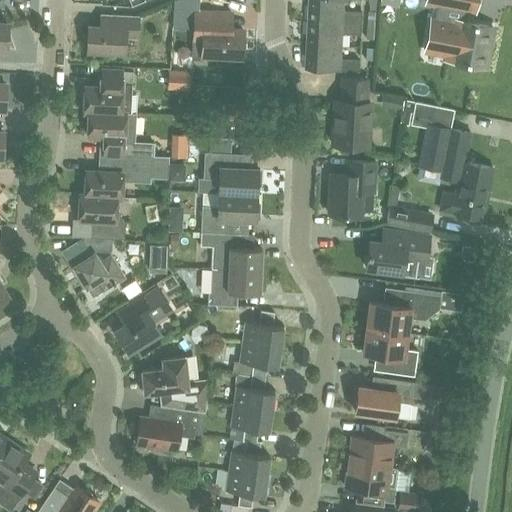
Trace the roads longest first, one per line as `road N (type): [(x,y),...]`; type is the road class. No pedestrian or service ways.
road 1 (residential): [(302,511),(328,321),(298,245),(304,123),(274,62),(273,0)]
road 2 (residential): [(57,308),(27,242),(27,188),(48,152),(55,0)]
road 3 (residential): [(57,308),(104,369),(101,448),(116,469),(182,511)]
road 4 (residential): [(474,511),(511,308)]
